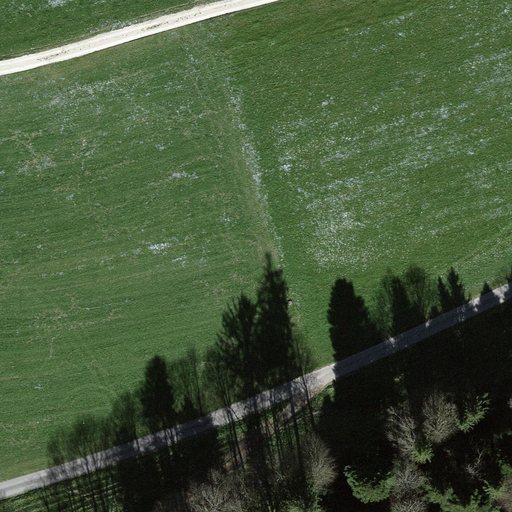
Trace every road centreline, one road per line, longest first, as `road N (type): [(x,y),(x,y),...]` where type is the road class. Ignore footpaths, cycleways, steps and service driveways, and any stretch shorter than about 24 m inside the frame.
road 1 (unclassified): [(511,298),(328,382),(0,487)]
road 2 (track): [(328,382),(173,511)]
